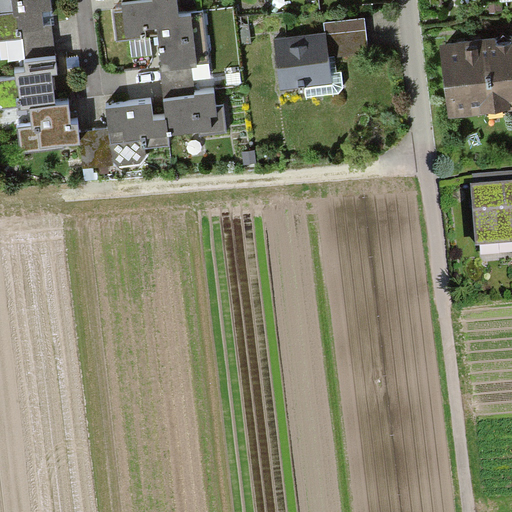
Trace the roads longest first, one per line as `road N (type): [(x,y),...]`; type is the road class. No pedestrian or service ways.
road 1 (track): [(0,196),(426,163)]
road 2 (track): [(468,511),(426,163)]
road 3 (residential): [(426,163),(407,0)]
